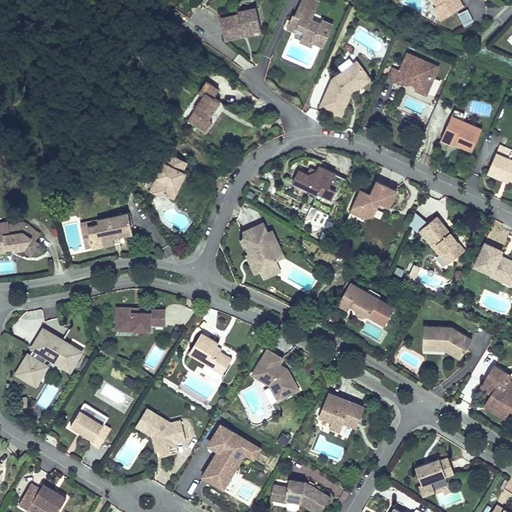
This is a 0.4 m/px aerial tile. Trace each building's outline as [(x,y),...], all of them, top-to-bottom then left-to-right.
[(302,38),(313,42),(323,47),(333,25),(323,20),(321,24),(311,20),(319,2),(315,0),(302,0),(297,11),(301,13),(299,17),(294,15),(291,21),(288,20),(285,26),(288,28),(296,32),(296,30),(304,34),(302,38)] [(442,3),(449,15),(463,7),(459,0),(433,0),(437,6),(442,3)] [(441,20),(449,15),(442,3),(437,6),(434,8),(441,20)] [(244,36),(243,33),(261,28),(256,7),(238,11),(238,15),(221,19),(226,40),(244,36)] [(444,19),(449,31),(461,26),(456,14),(444,19)] [(311,47),(313,42),(302,38),(300,42),(311,47)] [(433,77),(435,78),(440,67),(407,52),(399,70),(393,67),(388,79),(395,83),(396,80),(408,85),(411,84),(415,86),(416,89),(426,93),(433,77)] [(348,91),(368,76),(357,61),(333,79),(321,106),(338,114),(348,91)] [(370,79),(368,76),(348,91),(338,114),(341,115),(351,93),(370,79)] [(428,96),(435,78),(433,77),(426,93),(416,89),(416,91),(428,96)] [(200,114),(194,123),(206,132),(213,122),(209,119),(221,102),(215,97),(219,90),(207,81),(199,92),(204,96),(195,110),(200,114)] [(443,136),(456,142),(455,144),(472,151),(482,129),(462,120),(465,113),(455,109),(443,136)] [(200,114),(195,110),(188,119),(194,123),(200,114)] [(455,144),(456,142),(443,136),(441,139),(454,145),(455,144)] [(499,146),(496,153),(508,159),(511,152),(499,146)] [(171,197),(184,172),(183,172),(187,162),(177,157),(169,153),(156,178),(157,178),(150,191),(158,195),(163,193),(171,197)] [(504,180),(505,177),(510,179),(511,180),(511,160),(508,159),(496,153),(488,173),(504,180)] [(308,174),(307,174),(299,170),(293,182),(336,202),(346,179),(319,166),(317,170),(316,171),(308,174)] [(187,174),(184,172),(171,197),(174,199),(187,174)] [(370,194),(361,189),(351,211),(365,217),(372,215),(376,208),(375,204),(380,202),(389,207),(397,191),(377,181),(370,194)] [(246,196),(252,200),(256,194),(249,190),(246,196)] [(113,238),(119,237),(133,234),(128,212),(97,219),(98,222),(87,225),(92,247),(92,249),(114,244),(114,243),(113,238)] [(417,234),(420,231),(419,230),(428,223),(415,212),(408,227),(417,234)] [(443,251),(452,261),(465,251),(455,238),(453,240),(451,237),(452,235),(437,216),(428,223),(419,230),(420,231),(439,255),(443,251)] [(86,249),(92,247),(87,225),(98,222),(97,219),(80,222),(86,249)] [(273,243),(268,233),(263,223),(242,232),(245,238),(241,240),(244,246),(246,245),(250,254),(254,253),(256,258),(252,259),(250,264),(255,274),(260,271),(265,269),(271,271),(276,260),(284,256),(280,247),(273,243)] [(0,249),(13,248),(13,251),(23,249),(32,255),(40,244),(35,241),(40,233),(28,225),(23,232),(0,235),(0,249)] [(272,231),(268,233),(273,243),(280,247),(272,231)] [(502,259),(503,257),(500,255),(502,251),(485,243),(474,267),(478,269),(491,275),(490,276),(502,282),(504,276),(511,279),(511,260),(507,259),(506,261),(502,259)] [(448,265),(452,261),(443,251),(439,255),(448,265)] [(281,271),(276,260),(271,271),(265,269),(260,271),(264,279),(281,271)] [(414,264),(407,280),(414,284),(421,268),(414,264)] [(404,271),(397,267),(393,275),(401,279),(404,271)] [(511,286),(511,279),(504,276),(502,282),(511,286)] [(367,292),(350,282),(340,300),(351,306),(355,309),(357,314),(362,318),(368,316),(369,316),(385,326),(395,308),(379,299),(367,292)] [(369,289),(367,292),(379,299),(381,295),(369,289)] [(348,310),(351,306),(340,300),(338,304),(348,310)] [(131,326),(131,331),(151,332),(151,325),(165,325),(166,309),(151,308),(151,313),(139,312),(133,312),(133,307),(116,306),(115,325),(131,326)] [(447,347),(445,350),(460,359),(472,340),(452,327),(424,326),(423,344),(442,344),(447,347)] [(23,369),(19,376),(36,386),(48,366),(44,364),(48,358),(60,365),(64,359),(74,365),(82,352),(63,341),(59,346),(53,343),(54,340),(55,338),(54,338),(53,334),(44,329),(32,348),(33,349),(37,351),(34,358),(29,355),(28,354),(20,367),(23,369)] [(216,348),(217,346),(219,343),(202,333),(189,354),(223,374),(232,358),(220,351),(216,348)] [(33,349),(29,355),(34,358),(37,351),(33,349)] [(277,369),(280,363),(283,358),(268,349),(252,375),(270,385),(275,394),(281,391),(285,397),(295,392),(290,384),(295,382),(287,368),(282,371),(277,369)] [(70,371),(74,365),(64,359),(60,365),(70,371)] [(287,367),(280,363),(277,369),(282,371),(287,368),(287,367)] [(495,404),(491,410),(504,418),(509,410),(511,411),(511,382),(508,380),(511,376),(495,366),(481,388),(492,394),(488,400),(495,404)] [(135,381),(128,377),(124,383),(131,387),(135,381)] [(299,390),(295,382),(290,384),(295,392),(299,390)] [(285,397),(281,391),(275,394),(278,401),(285,397)] [(342,416),(358,422),(364,407),(329,393),(319,417),(332,422),(330,428),(340,431),(343,423),(341,419),(342,416)] [(19,407),(27,406),(26,398),(18,399),(19,407)] [(485,406),(491,410),(495,404),(488,400),(485,406)] [(84,403),(80,409),(104,425),(108,418),(84,403)] [(160,451),(169,449),(177,447),(176,443),(186,440),(181,420),(171,423),(147,408),(136,426),(153,436),(154,434),(157,436),(160,451)] [(104,425),(80,409),(70,426),(79,432),(81,429),(86,432),(84,435),(93,441),(92,443),(99,448),(111,429),(104,425)] [(355,428),(358,422),(342,416),(341,419),(343,423),(355,428)] [(259,448),(221,425),(210,445),(220,451),(205,474),(211,477),(209,479),(225,489),(231,479),(226,476),(231,468),(236,471),(247,453),(254,457),(259,448)] [(349,438),(352,429),(342,426),(339,435),(349,438)] [(285,447),(291,438),(283,432),(277,442),(285,447)] [(430,482),(454,473),(448,457),(440,460),(439,458),(415,467),(422,485),(419,485),(424,496),(434,492),(430,482)] [(120,472),(124,468),(118,464),(115,469),(120,472)] [(226,476),(231,479),(236,471),(231,468),(226,476)] [(319,511),(329,497),(311,486),(304,482),(290,480),(289,488),(275,485),(272,499),(287,502),(286,506),(288,508),(296,510),(299,508),(300,502),(317,511),(319,511)] [(34,501),(45,508),(51,511),(57,511),(66,498),(56,492),(55,494),(52,492),(53,490),(43,484),(40,489),(31,484),(19,504),(28,510),(34,501)] [(32,511),(42,511),(45,508),(34,501),(28,510),(32,511)]
